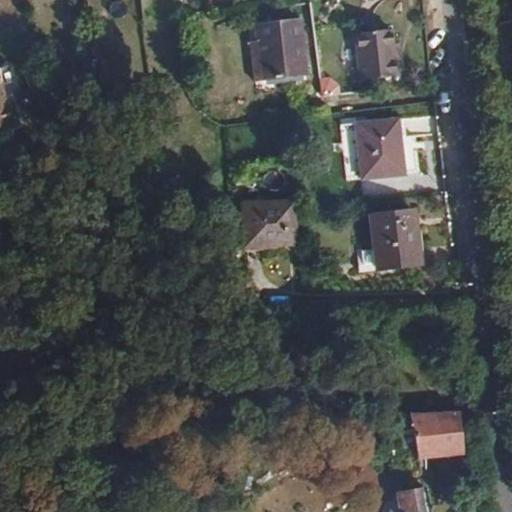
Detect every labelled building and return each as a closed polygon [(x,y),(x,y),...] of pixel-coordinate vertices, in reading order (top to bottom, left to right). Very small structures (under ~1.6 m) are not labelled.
[(201,13),(198,0),(182,0),(185,15),(201,13)] [(302,76),(297,20),(254,24),(260,80),(302,76)] [(390,56),(386,29),(353,32),(357,79),(398,75),(397,56),(390,56)] [(132,74),(135,98),(148,96),(145,72),(132,74)] [(0,127),(10,125),(0,87),(0,127)] [(403,174),(396,120),(354,125),(360,178),(403,174)] [(295,243),(291,202),(244,206),(247,246),(295,243)] [(414,268),(411,213),(366,215),(369,269),(414,268)] [(458,451),(453,414),(406,416),(413,455),(458,451)] [(427,511),(423,488),(396,493),(398,511),(427,511)]
